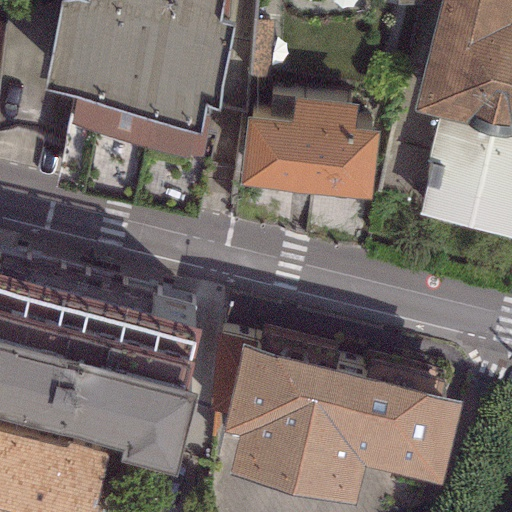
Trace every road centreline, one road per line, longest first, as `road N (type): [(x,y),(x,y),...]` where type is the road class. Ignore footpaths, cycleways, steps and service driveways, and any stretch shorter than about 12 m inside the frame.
road 1 (tertiary): [(511,316),(0,189)]
road 2 (unknown): [(3,190),(5,23)]
road 3 (unknown): [(511,383),(429,511)]
